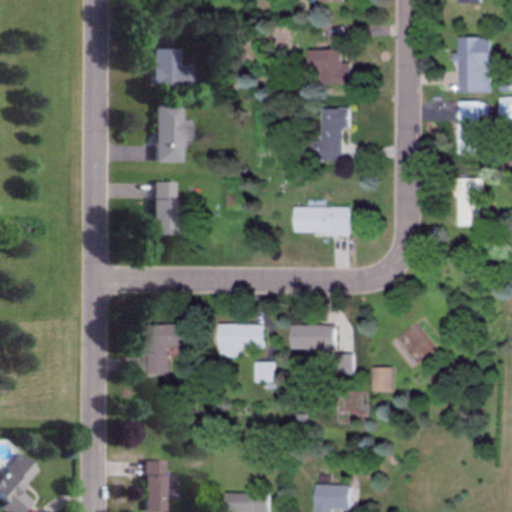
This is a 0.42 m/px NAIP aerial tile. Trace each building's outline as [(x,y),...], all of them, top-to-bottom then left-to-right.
[(455,93),(488,93),(488,38),(455,38),(455,55),(455,93)] [(173,50),(146,49),(146,84),(186,85),(186,66),(173,65),(173,50)] [(348,63),(339,63),(338,50),(305,50),(306,71),(319,71),(319,85),(348,84),(348,63)] [(478,154),(478,102),(455,102),(455,154),(478,154)] [(148,104),(148,162),(177,162),(177,139),(183,139),(183,120),(176,120),(176,104),(148,104)] [(511,104),(496,104),(496,118),(511,118),(511,104)] [(346,108),(319,109),(319,141),(307,141),(307,161),(341,161),(340,128),(347,128),(346,108)] [(480,178),(454,178),(454,226),(480,226),(480,178)] [(149,235),(173,235),(174,182),(150,182),(149,235)] [(348,234),(348,207),(291,207),(291,234),(348,234)] [(166,374),(166,347),(182,347),(182,325),(142,325),(142,374),(166,374)] [(235,358),(235,350),(263,350),(263,325),(215,325),(215,358),(235,358)] [(287,350),(335,350),(335,326),(287,326),(287,350)] [(351,374),(351,355),(329,355),(329,374),(351,374)] [(274,364),(252,364),(252,382),(274,382),(274,364)] [(369,392),(390,392),(390,368),(369,368),(369,392)] [(18,511),(28,501),(16,489),(33,471),(14,453),(0,468),(0,510),(1,511),(18,511)] [(165,511),(165,461),(142,461),(142,511),(165,511)] [(311,511),(347,511),(347,486),(312,486),(311,511)] [(220,511),(266,511),(266,493),(221,493),(220,511)]
